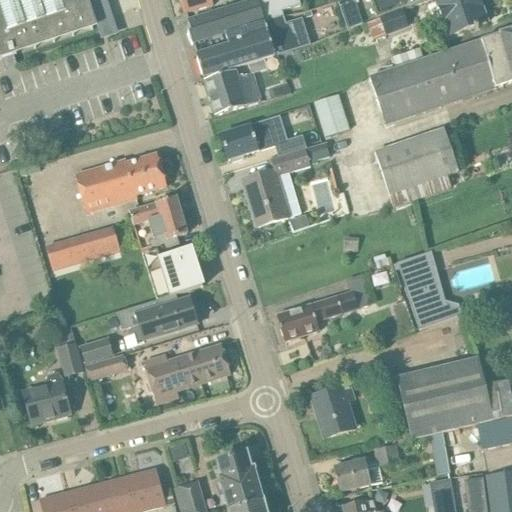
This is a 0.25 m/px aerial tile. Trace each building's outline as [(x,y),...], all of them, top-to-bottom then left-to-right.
[(0,0),(0,60),(16,55),(15,51),(111,19),(104,0),(0,0)] [(178,0),(183,15),(213,7),(210,0),(178,0)] [(192,46),(225,36),(227,36),(264,24),(263,22),(283,17),(281,12),(301,6),(299,0),(257,0),(253,1),(188,22),(191,33),(188,34),(191,45),(191,46),(192,46)] [(340,0),(346,28),(361,25),(355,0),(340,0)] [(368,0),(375,19),(426,0),(368,0)] [(478,0),(434,0),(448,37),(487,23),(478,0)] [(401,12),(382,19),(389,36),(408,29),(401,12)] [(275,58),(294,53),(308,48),(302,28),(300,21),(285,25),(283,26),(281,19),(264,24),(227,36),(225,36),(226,42),(228,46),(228,47),(196,57),(203,80),(275,58)] [(385,128),(511,83),(511,31),(500,35),(368,78),(385,128)] [(252,75),(238,79),(236,72),(204,82),(214,117),(261,102),(252,75)] [(287,85),(264,93),(267,102),(290,93),(287,85)] [(313,103),(325,138),(351,129),(338,94),(313,103)] [(232,164),(242,161),(242,158),(275,147),(279,158),(305,150),(302,139),(276,147),(268,122),(221,137),(228,162),(231,161),(232,164)] [(454,128),(446,130),(451,142),(458,140),(454,128)] [(374,152),(389,197),(393,209),(451,189),(447,178),(459,174),(442,129),(374,152)] [(255,229),(289,219),(300,215),(288,175),(310,168),(310,167),(318,164),(317,162),(331,158),(326,144),(305,150),(279,158),(266,162),(270,173),(241,182),(255,229)] [(135,196),(166,187),(156,155),(126,164),(125,162),(74,177),(86,214),(136,199),(135,196)] [(143,257),(157,254),(156,252),(179,245),(176,238),(187,235),(176,199),(129,213),(133,226),(148,222),(153,239),(148,240),(152,254),(143,257)] [(112,229),(45,249),(52,273),(119,253),(112,229)] [(344,239),(343,252),(357,253),(358,240),(344,239)] [(143,257),(156,302),(157,304),(171,299),(171,298),(202,288),(190,249),(158,259),(157,254),(143,257)] [(445,302),(431,253),(421,256),(406,262),(396,265),(406,290),(404,290),(419,331),(462,315),(458,306),(445,302)] [(390,258),(375,263),(377,270),(392,265),(390,258)] [(318,333),(314,322),(375,304),(367,275),(346,281),(350,294),(277,316),(285,343),(318,333)] [(511,298),(503,301),(507,317),(511,315),(511,298)] [(157,304),(156,302),(116,314),(121,332),(138,327),(142,342),(196,326),(189,300),(173,305),(171,299),(157,304)] [(404,303),(390,308),(400,337),(415,332),(404,303)] [(60,349),(57,350),(64,379),(83,374),(76,345),(75,345),(71,330),(56,334),(60,349)] [(108,340),(80,348),(85,367),(113,359),(108,340)] [(143,364),(157,406),(177,399),(175,393),(229,376),(220,347),(166,364),(164,358),(143,364)] [(123,357),(85,368),(89,381),(126,370),(123,357)] [(442,434),(475,426),(493,422),(511,418),(511,404),(508,383),(494,385),(491,373),(482,375),(478,360),(396,379),(411,442),(430,437),(437,477),(448,474),(442,434)] [(30,426),(70,416),(62,387),(66,383),(58,374),(49,376),(45,384),(46,389),(22,395),(30,426)] [(349,386),(310,398),(323,440),(355,430),(347,403),(353,401),(349,386)] [(511,418),(493,422),(475,426),(481,451),(511,444),(511,418)] [(169,444),(174,461),(189,457),(185,440),(169,444)] [(339,494),(370,486),(382,484),(378,468),(398,464),(395,448),(374,453),(376,461),(365,464),(364,461),(333,469),(339,494)] [(214,464),(219,479),(217,480),(226,511),(233,511),(263,503),(253,469),(249,470),(245,455),(214,464)] [(156,471),(126,478),(134,511),(146,511),(174,505),(170,490),(161,492),(156,471)] [(511,511),(511,474),(487,478),(491,511),(511,511)] [(134,511),(126,478),(97,486),(103,511),(134,511)] [(205,511),(198,483),(173,490),(179,511),(205,511)] [(103,511),(97,486),(68,493),(72,511),(103,511)] [(41,511),(72,511),(68,493),(38,501),(41,511)] [(343,511),(374,511),(372,502),(342,509),(343,511)] [(265,511),(263,503),(233,511),(265,511)] [(436,511),(456,511),(455,503),(436,506),(436,511)]
